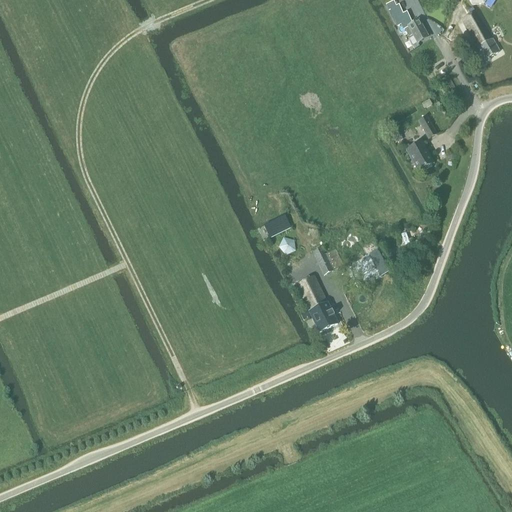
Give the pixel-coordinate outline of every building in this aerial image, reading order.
[(406,13),(403,15),(399,7),(396,8),(393,3),(387,6),(389,11),(390,11),(397,27),(403,24),(405,28),(404,28),(410,38),(413,36),(418,44),(428,39),(419,22),(412,26),(406,13)] [(499,53),(496,46),(477,12),(462,21),(484,61),(499,53)] [(449,78),(442,82),(452,99),(459,95),(449,78)] [(427,118),(419,122),(429,140),(437,136),(427,118)] [(422,144),(407,152),(419,173),(433,165),(422,144)] [(267,228),(272,238),(292,229),(287,218),(267,228)] [(401,237),(405,250),(410,249),(409,244),(406,235),(401,237)] [(370,255),(382,277),(389,273),(378,251),(370,255)] [(324,276),(324,277),(334,272),(324,252),(314,256),(324,276)] [(320,334),(338,326),(314,278),(295,288),(296,290),(298,289),(309,311),(302,315),(305,321),(312,318),(320,334)]
